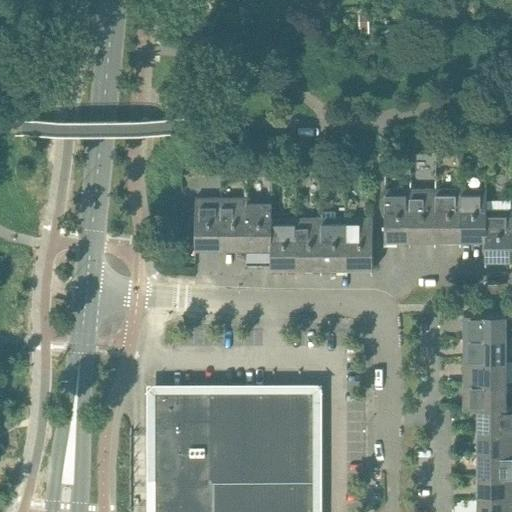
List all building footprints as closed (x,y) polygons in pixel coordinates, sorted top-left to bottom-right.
[(346,162),(346,171),(360,171),(360,161),(346,162)] [(272,163),(249,163),(249,176),(272,176),(272,170),(272,163)] [(345,163),(322,163),(322,174),(345,173),(345,163)] [(281,170),(272,170),(272,176),(272,184),(281,184),(281,170)] [(410,243),(410,225),(410,189),(384,189),(384,243),(410,243)] [(410,243),(435,243),(435,189),(410,189),(410,225),(410,243)] [(435,243),(461,243),(461,225),(460,189),(435,189),(435,243)] [(486,209),(486,189),(460,189),(461,225),(461,243),(485,243),(485,209),(486,209)] [(195,251),(196,251),(221,251),(221,197),(195,197),(195,251)] [(221,251),(245,251),(246,197),(221,197),(221,251)] [(271,271),(271,217),(272,217),(272,197),(246,197),(245,251),(245,256),(258,256),(258,271),(271,271)] [(485,243),(485,263),(511,263),(511,209),(511,201),(486,201),(486,209),(485,209),(485,243)] [(322,271),(347,271),(347,217),(335,217),(335,211),(321,211),(321,217),(322,253),(322,271)] [(296,217),(272,217),(271,217),(271,271),(297,271),(297,253),(296,217)] [(297,271),(321,271),(322,271),(322,253),(321,217),(296,217),(297,253),(297,271)] [(372,217),(347,217),(347,271),(372,271),(372,217)] [(505,337),(505,314),(464,314),(464,337),(505,337)] [(505,360),(505,337),(464,337),(464,360),(505,360)] [(505,360),(464,360),(464,383),(505,383),(505,360)] [(505,406),(505,405),(505,383),(464,383),(464,407),(478,407),(478,406),(505,406)] [(296,390),(162,390),(156,390),(156,387),(154,387),(154,390),(151,390),(151,392),(154,392),(154,511),(314,511),(315,409),(313,409),(309,406),(314,401),(303,391),(299,395),(296,392),(296,390)] [(511,405),(505,405),(505,406),(478,406),(478,407),(478,429),(511,429),(511,405)] [(478,452),(511,452),(511,429),(478,429),(478,452)] [(511,474),(511,452),(478,452),(478,475),(511,474)] [(511,497),(511,474),(478,475),(478,498),(511,497)] [(511,511),(511,497),(478,498),(477,511),(511,511)]
